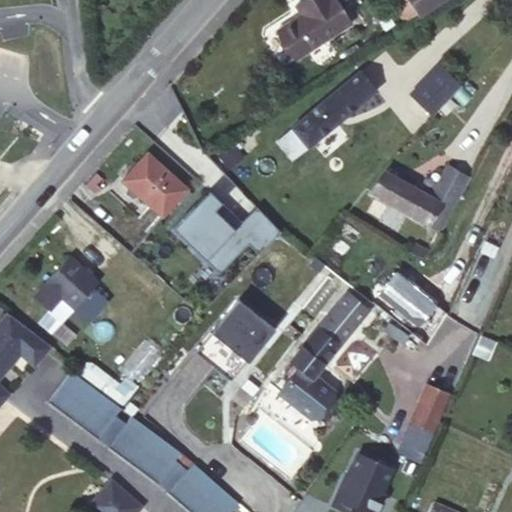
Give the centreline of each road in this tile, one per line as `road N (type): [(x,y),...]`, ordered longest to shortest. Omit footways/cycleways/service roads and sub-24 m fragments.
road 1 (tertiary): [(101,121),(206,0)]
road 2 (residential): [(101,121),(79,74),(70,0)]
